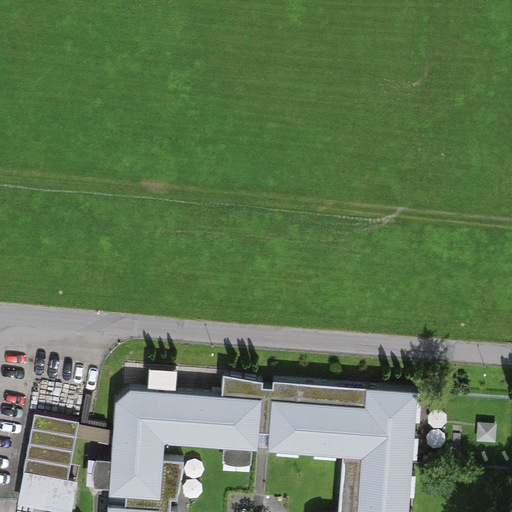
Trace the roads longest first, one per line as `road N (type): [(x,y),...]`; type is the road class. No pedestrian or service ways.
road 1 (track): [(511,223),(0,174)]
road 2 (unclassified): [(0,318),(511,353)]
